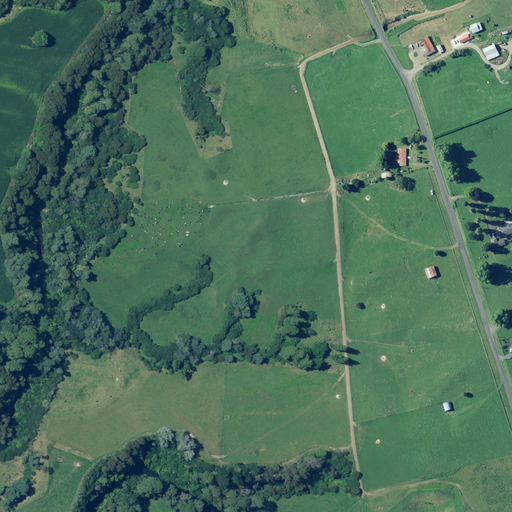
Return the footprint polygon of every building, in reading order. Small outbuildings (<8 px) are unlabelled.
[(483,30),(480,22),(471,26),(473,33),(483,30)] [(436,51),(428,36),(425,38),(426,41),(420,44),(426,56),(436,51)] [(499,55),(495,44),(483,49),(488,60),(499,55)] [(407,166),(407,149),(399,148),(398,156),(396,156),(396,161),(398,161),(398,163),(400,163),(400,166),(407,166)] [(511,225),(511,223),(505,225),(501,226),(501,228),(495,230),(497,238),(511,233),(511,225)] [(438,276),(434,266),(425,269),(429,279),(438,276)] [(452,410),(450,402),(443,404),(445,411),(452,410)]
